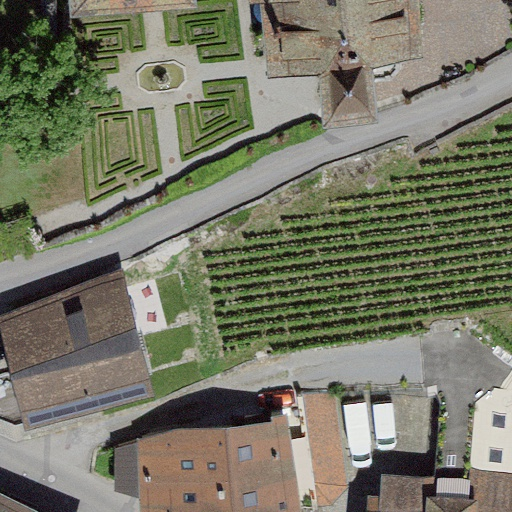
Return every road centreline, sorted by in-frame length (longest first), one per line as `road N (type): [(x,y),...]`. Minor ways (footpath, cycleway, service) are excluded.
road 1 (residential): [(0,280),(114,247),(511,64)]
road 2 (residential): [(115,511),(0,443)]
